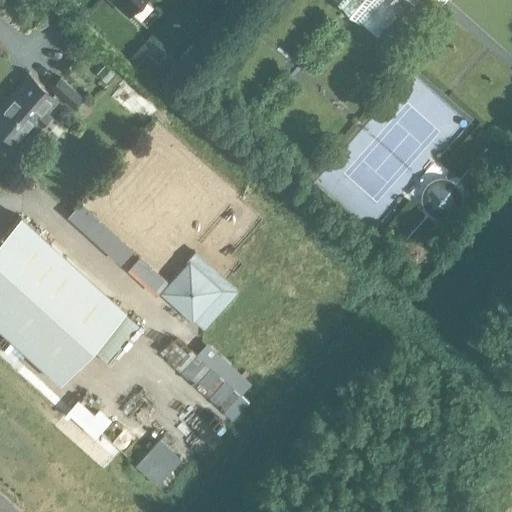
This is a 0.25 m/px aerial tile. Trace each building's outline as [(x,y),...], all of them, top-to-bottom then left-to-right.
[(114,0),(128,12),(137,0),(114,0)] [(333,0),(378,40),(385,32),(413,0),(433,0),(442,6),(447,0),(333,0)] [(162,83),(174,67),(148,47),(135,63),(162,83)] [(27,80),(0,110),(0,129),(17,145),(36,124),(40,128),(47,120),(43,117),(54,104),(27,80)] [(72,108),(81,99),(61,80),(52,89),(72,108)] [(120,260),(133,246),(82,197),(68,212),(120,260)] [(21,215),(0,237),(0,327),(60,382),(125,310),(21,215)] [(190,260),(162,291),(193,320),(221,288),(190,260)] [(207,340),(180,370),(232,418),(249,400),(241,392),(252,381),(207,340)] [(156,484),(182,456),(160,436),(134,464),(156,484)] [(0,511),(25,511),(0,489),(0,511)]
